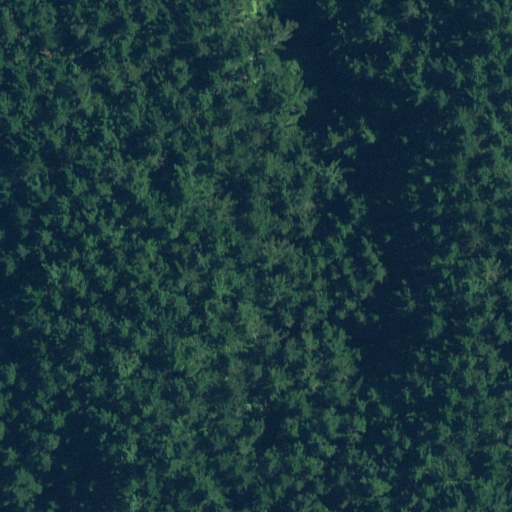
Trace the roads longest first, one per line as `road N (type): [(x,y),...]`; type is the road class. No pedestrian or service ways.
road 1 (track): [(65,0),(99,87),(180,87),(206,154),(257,322),(201,337),(176,388),(231,511)]
road 2 (track): [(369,511),(465,479),(511,509)]
